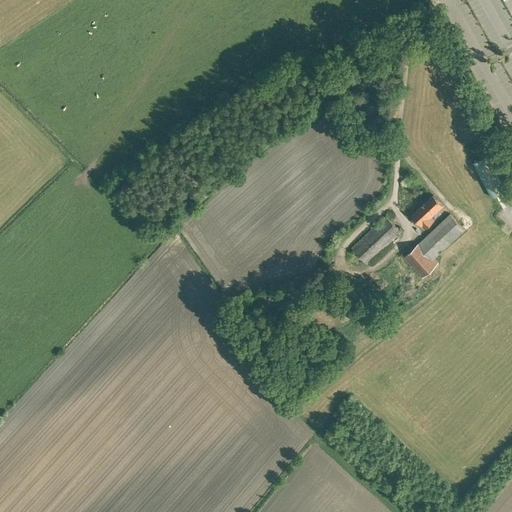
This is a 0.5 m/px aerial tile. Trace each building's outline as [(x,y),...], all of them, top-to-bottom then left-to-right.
[(379,103),(366,110),(374,125),(388,118),(379,103)] [(506,190),(487,154),(473,162),(492,197),(506,190)] [(430,217),(442,205),(433,195),(411,215),(424,229),(433,220),(430,217)] [(438,263),(434,258),(465,229),(450,214),(404,258),(423,277),(438,263)] [(401,232),(385,217),(351,249),(366,264),(401,232)] [(358,309),(345,289),(308,313),(321,333),(358,309)]
